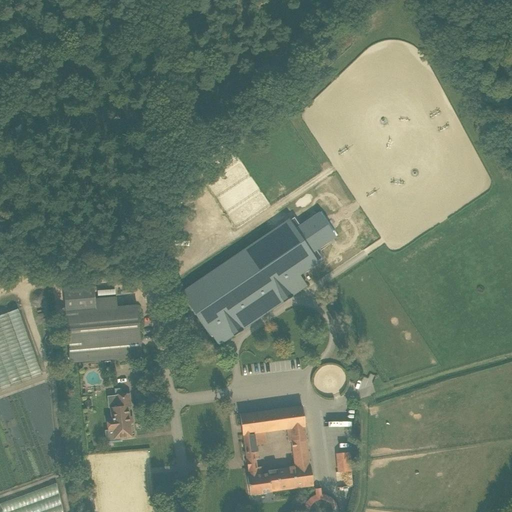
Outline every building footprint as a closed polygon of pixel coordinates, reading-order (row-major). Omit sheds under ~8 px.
[(272,230),(181,292),(219,345),(307,286),(300,275),(302,274),(272,230)] [(96,308),(66,311),(70,363),(141,356),(137,305),(117,306),(116,297),(95,299),(96,308)] [(0,314),(0,387),(41,373),(17,308),(0,314)] [(106,419),(108,430),(105,431),(106,442),(120,440),(120,438),(131,436),(127,406),(130,406),(129,393),(115,395),(117,407),(111,407),(112,418),(106,419)] [(242,435),(243,435),(247,465),(249,476),(247,477),(250,495),(313,486),(302,406),(240,414),(242,435)] [(329,435),(352,436),(352,421),(329,421),(329,435)] [(351,452),(336,453),(338,472),(352,471),(351,452)] [(63,511),(57,486),(9,497),(12,511),(63,511)]
